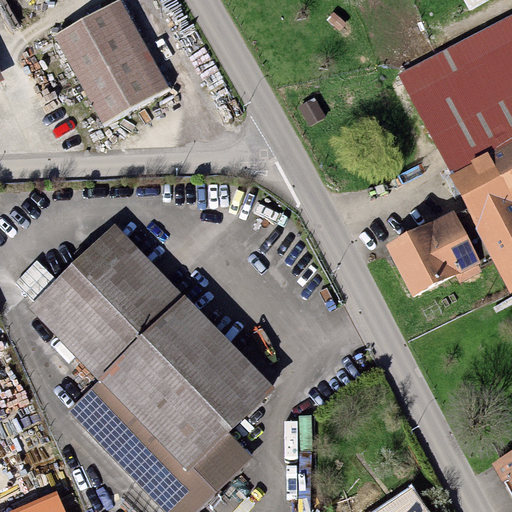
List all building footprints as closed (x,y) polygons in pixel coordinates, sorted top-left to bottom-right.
[(121,17),(64,44),(103,124),(159,96),(121,17)] [(511,44),(459,71),(488,127),(511,115),(511,44)] [(511,144),(443,180),(463,220),(440,232),(438,227),(384,255),(410,305),(487,266),(505,302),(511,298),(511,144)] [(115,231),(34,308),(103,380),(71,411),(167,511),(192,511),(215,490),(189,463),(267,389),(115,231)] [(511,457),(494,468),(511,499),(511,457)] [(62,511),(57,499),(26,511),(62,511)]
